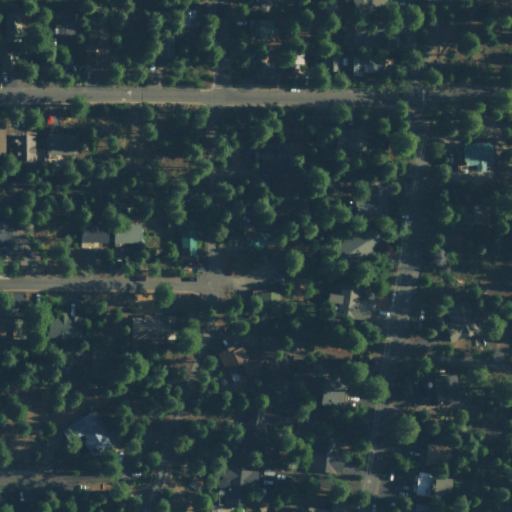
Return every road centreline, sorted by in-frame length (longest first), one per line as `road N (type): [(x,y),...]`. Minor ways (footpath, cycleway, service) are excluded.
road 1 (residential): [(365,511),(410,191),(417,95),(409,0)]
road 2 (residential): [(417,95),(0,96)]
road 3 (residential): [(153,477),(211,313),(214,96)]
road 4 (residential): [(0,286),(213,285)]
road 5 (residential): [(153,477),(0,477)]
